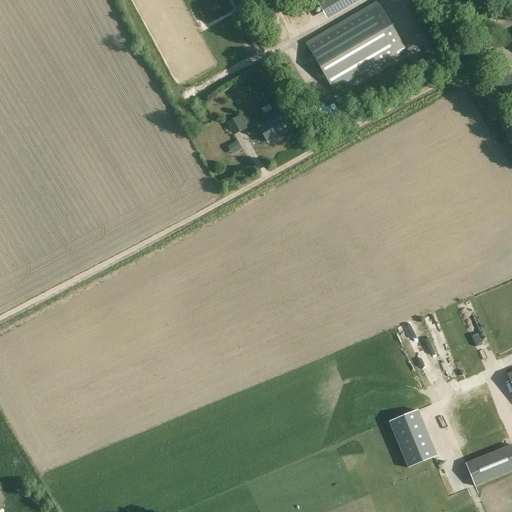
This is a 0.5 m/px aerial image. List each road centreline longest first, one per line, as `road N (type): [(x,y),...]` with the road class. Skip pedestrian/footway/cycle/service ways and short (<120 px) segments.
road 1 (track): [(471,65),(0,321)]
road 2 (track): [(442,18),(511,133)]
